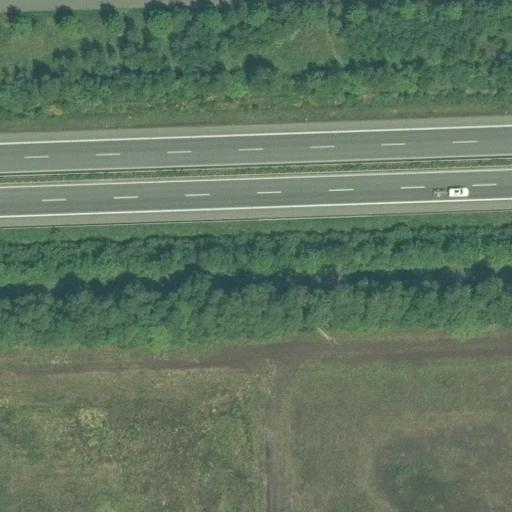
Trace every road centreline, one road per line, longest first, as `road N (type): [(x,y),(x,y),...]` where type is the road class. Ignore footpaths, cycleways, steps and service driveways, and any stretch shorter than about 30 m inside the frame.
road 1 (trunk): [(0,205),(511,187)]
road 2 (trunk): [(511,143),(0,161)]
